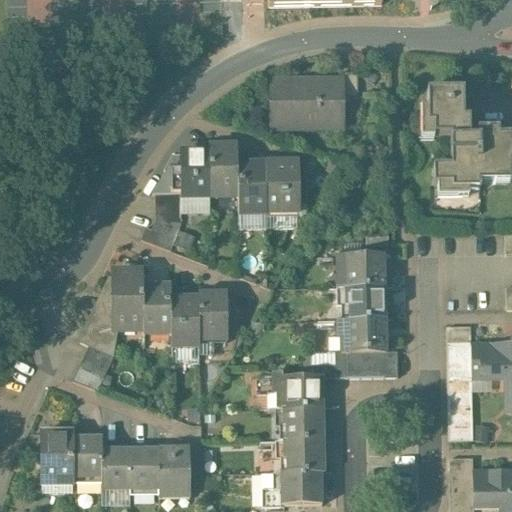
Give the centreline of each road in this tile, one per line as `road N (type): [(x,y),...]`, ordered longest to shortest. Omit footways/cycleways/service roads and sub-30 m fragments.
road 1 (residential): [(511,28),(456,35),(332,31),(258,47),(189,95),(152,137),(89,258),(53,281)]
road 2 (unknown): [(0,53),(132,49),(227,67)]
road 3 (residential): [(53,281),(55,326),(0,453)]
road 4 (residential): [(355,511),(357,416),(380,405),(428,404)]
road 5 (residential): [(428,404),(427,270)]
